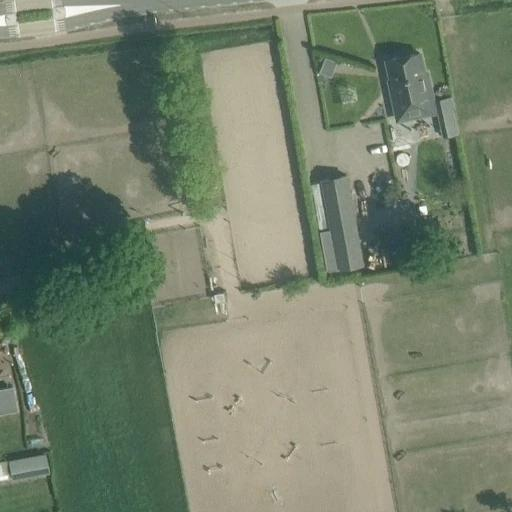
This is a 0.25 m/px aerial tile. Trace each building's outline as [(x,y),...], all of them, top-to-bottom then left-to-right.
[(419,53),(387,60),(392,81),(390,81),(399,119),(434,111),(426,73),(423,74),(419,53)] [(451,97),(436,100),(444,137),(457,134),(451,107),(453,106),(451,97)] [(365,265),(358,226),(348,175),(322,179),(331,231),(322,232),(329,271),(365,265)] [(40,404),(27,407),(31,425),(45,422),(48,435),(64,432),(54,385),(37,389),(40,404)] [(12,387),(5,388),(9,412),(17,411),(12,387)] [(45,453),(0,461),(0,477),(11,475),(12,480),(49,473),(45,453)]
